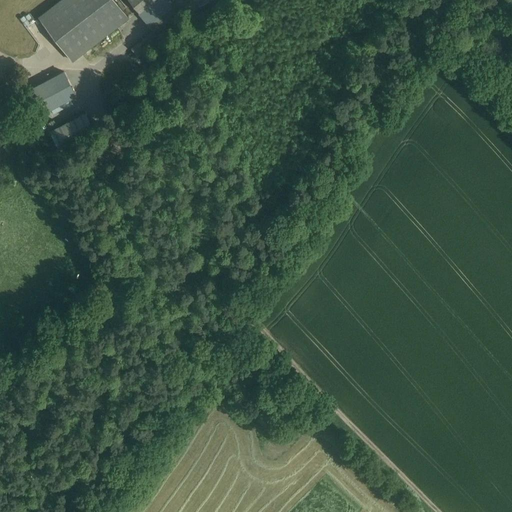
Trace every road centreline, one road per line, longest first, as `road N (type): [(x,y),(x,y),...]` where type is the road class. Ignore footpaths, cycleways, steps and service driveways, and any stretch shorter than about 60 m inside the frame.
road 1 (track): [(438,511),(95,172)]
road 2 (track): [(232,322),(198,332),(172,326),(93,193),(103,121)]
